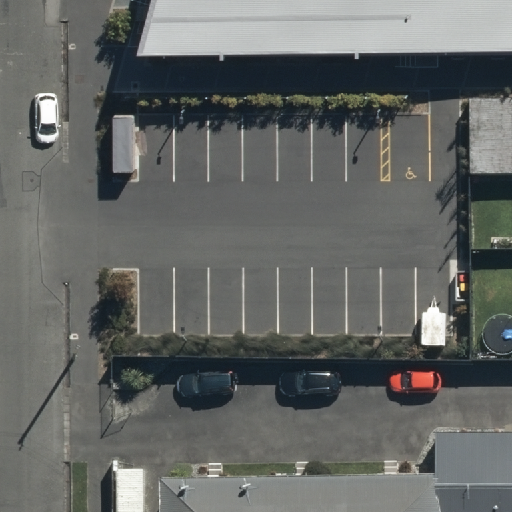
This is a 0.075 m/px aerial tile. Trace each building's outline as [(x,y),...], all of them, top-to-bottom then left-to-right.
[(511,0),(160,0),(149,59),(511,56),(511,0)] [(260,97),(178,96),(177,190),(260,191),(260,97)] [(511,189),(511,108),(475,108),(475,189),(511,189)] [(355,214),(177,217),(179,331),(194,331),(194,342),(355,339),(355,328),(383,327),(381,218),(355,218),(355,214)] [(511,511),(511,429),(435,429),(436,470),(161,473),(161,511),(511,511)]
